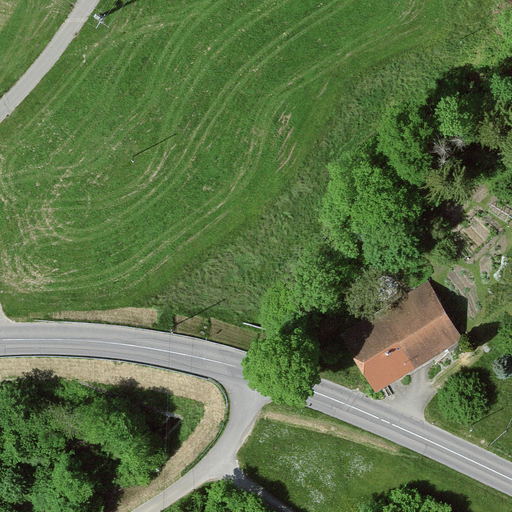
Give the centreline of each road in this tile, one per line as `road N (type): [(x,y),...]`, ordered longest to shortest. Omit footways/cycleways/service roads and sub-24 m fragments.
road 1 (secondary): [(0,342),(142,346),(266,379)]
road 2 (secondary): [(266,379),(511,483)]
road 3 (unclassified): [(266,379),(220,461),(146,511)]
road 4 (residential): [(0,114),(90,0)]
